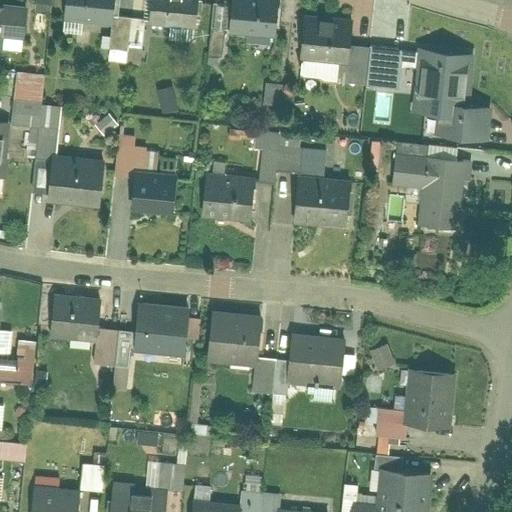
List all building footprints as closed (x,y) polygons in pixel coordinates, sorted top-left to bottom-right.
[(68,0),(66,16),(113,22),(115,0),(68,0)] [(153,0),(151,18),(196,24),(199,0),(153,0)] [(27,7),(0,4),(0,57),(3,58),(6,34),(23,36),(27,7)] [(232,4),(228,33),(269,39),(273,10),(232,4)] [(304,25),(300,52),(342,58),(339,80),(364,83),(369,49),(348,46),(350,31),(304,25)] [(471,61),(428,55),(420,114),(439,117),(437,136),(489,142),(493,110),(465,107),(471,61)] [(63,111),(41,108),(34,161),(55,163),(50,196),(100,202),(105,163),(57,157),(63,111)] [(13,122),(0,121),(0,176),(9,177),(13,122)] [(202,172),(200,218),(252,220),(254,182),(278,183),(280,135),(257,134),(256,159),(263,159),(262,175),(202,172)] [(134,183),(132,211),(175,214),(178,181),(146,178),(148,155),(134,154),(135,137),(119,135),(115,181),(134,183)] [(300,184),(297,227),(352,231),(356,178),(325,176),(326,153),(305,152),(306,136),(280,135),(278,183),(300,184)] [(469,162),(395,155),(392,184),(422,187),(418,225),(463,229),(469,162)] [(57,298),(53,337),(96,341),(94,362),(113,364),(117,319),(104,318),(106,302),(57,298)] [(184,313),(137,308),(132,353),(179,358),(184,313)] [(262,325),(212,321),(209,364),(253,367),(251,399),(273,398),(276,358),(260,354),(262,325)] [(346,342),(296,338),(294,359),(276,358),(273,398),(290,399),(291,381),(343,385),(346,342)] [(452,376),(402,373),(401,406),(381,404),(379,434),(409,435),(410,421),(449,423),(452,376)] [(0,461),(19,463),(21,445),(0,443),(0,461)] [(379,505),(355,504),(354,511),(431,511),(433,468),(380,466),(379,505)] [(37,488),(34,511),(87,511),(89,494),(101,495),(103,472),(83,471),(81,492),(37,488)] [(113,489),(110,511),(158,511),(161,491),(176,492),(177,475),(149,472),(147,493),(113,489)] [(281,511),(283,497),(247,494),(246,510),(246,511),(281,511)]
